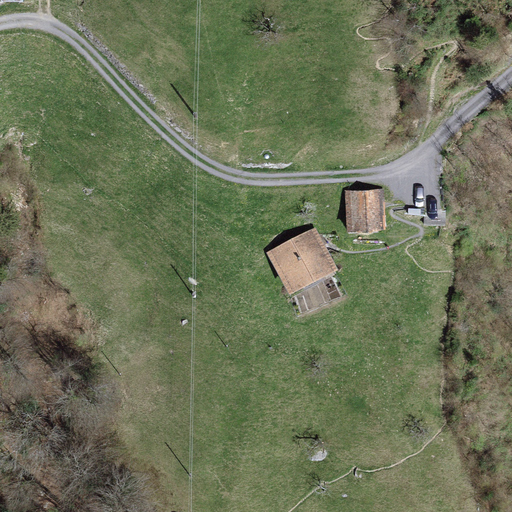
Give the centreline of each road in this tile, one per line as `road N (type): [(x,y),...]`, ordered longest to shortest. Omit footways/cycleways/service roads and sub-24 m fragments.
road 1 (track): [(0,29),(33,24),(74,41),(175,150),(239,183),(374,179),(404,162)]
road 2 (track): [(404,162),(511,70)]
